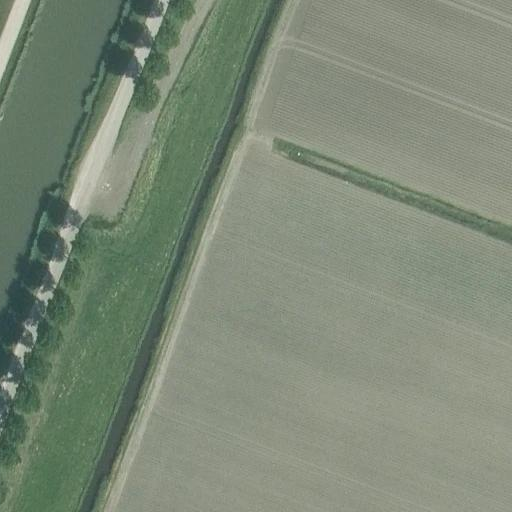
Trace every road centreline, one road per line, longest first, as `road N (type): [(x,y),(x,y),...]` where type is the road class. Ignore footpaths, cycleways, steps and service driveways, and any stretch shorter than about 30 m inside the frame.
road 1 (unclassified): [(0,420),(164,0)]
road 2 (track): [(208,0),(103,182),(91,183)]
